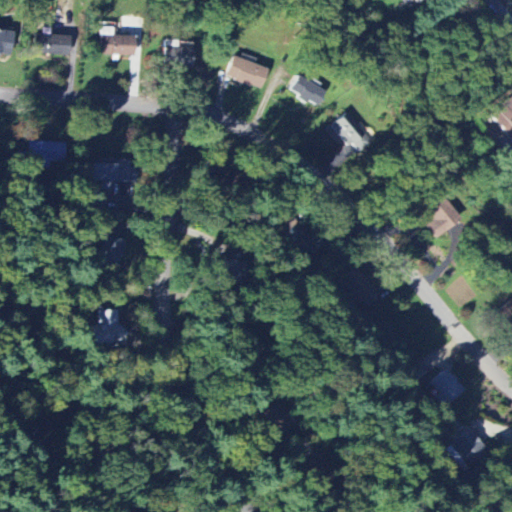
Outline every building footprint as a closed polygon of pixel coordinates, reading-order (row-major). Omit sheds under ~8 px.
[(97,57),(131,57),(131,38),(110,37),(110,29),(97,29),(97,57)] [(0,58),(7,59),(11,33),(0,31),(0,58)] [(65,57),(66,37),(32,36),(31,56),(65,57)] [(171,46),(162,46),(161,67),(190,68),(191,43),(171,42),(171,46)] [(258,90),(264,70),(229,59),(223,80),(258,90)] [(314,108),(322,92),(293,78),(286,94),(314,108)] [(507,142),(511,138),(511,95),(487,115),(507,142)] [(328,127),(345,149),(350,145),(357,154),(368,145),(344,114),(328,127)] [(48,169),(48,162),(62,162),(62,143),(26,142),(26,162),(33,162),(32,169),(48,169)] [(133,185),(134,161),(98,160),(98,165),(89,164),(89,182),(100,182),(99,193),(111,193),(112,184),(133,185)] [(428,224),(423,227),(431,240),(457,224),(439,196),(418,208),(428,224)] [(321,245),(300,222),(285,235),(306,258),(321,245)] [(91,266),(101,267),(101,272),(119,273),(120,240),(101,239),(100,250),(92,250),(91,266)] [(210,286),(234,284),(232,261),(207,264),(210,286)] [(338,280),(362,311),(378,298),(354,267),(338,280)] [(511,334),(511,304),(508,301),(493,314),(511,334)] [(89,345),(103,345),(122,344),(122,327),(116,327),(116,311),(96,312),(96,326),(89,326),(89,345)] [(441,408),(461,390),(443,370),(427,384),(437,394),(432,399),(441,408)] [(276,441),(294,425),(273,402),(255,418),(276,441)] [(9,431),(42,446),(52,425),(19,410),(9,431)] [(463,469),(484,453),(466,429),(445,445),(463,469)]
